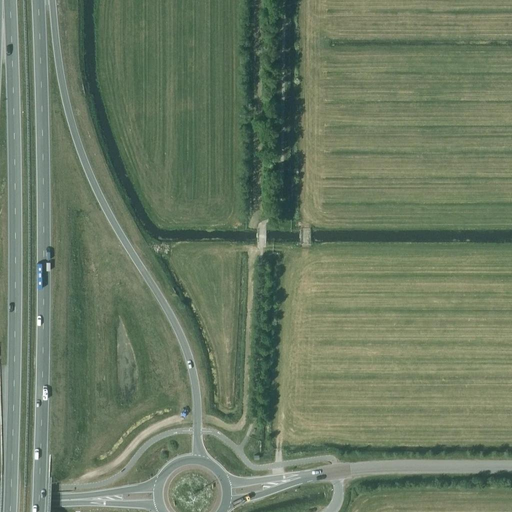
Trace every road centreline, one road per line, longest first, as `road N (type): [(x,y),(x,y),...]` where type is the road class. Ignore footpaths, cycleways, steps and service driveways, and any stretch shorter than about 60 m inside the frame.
road 1 (trunk): [(9,0),(9,511)]
road 2 (trunk): [(37,511),(37,0)]
road 3 (trunk): [(196,459),(191,367),(89,178),(63,97),(51,0)]
road 4 (tertiary): [(337,472),(511,467)]
